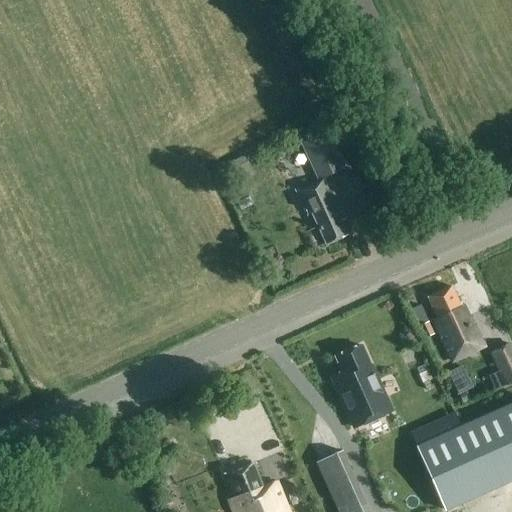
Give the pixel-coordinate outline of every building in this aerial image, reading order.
[(317,181),(325,177),(344,168),(327,132),(300,144),(317,181)] [(325,177),(317,181),(295,192),(307,217),(312,215),(326,246),(347,236),(341,224),(346,222),(325,177)] [(464,316),(451,287),(427,298),(436,317),(433,319),(451,358),(481,344),(468,314),(464,316)] [(419,328),(429,324),(420,305),(411,310),(419,328)] [(435,337),(429,324),(419,328),(425,341),(435,337)] [(392,410),(362,344),(336,356),(345,376),(335,380),(356,427),(392,410)] [(489,354),(504,388),(511,384),(511,347),(511,344),(489,354)] [(511,402),(417,446),(445,508),(511,477),(511,402)] [(326,511),(354,511),(329,453),(306,463),(326,511)] [(264,488),(253,462),(223,474),(234,500),(228,503),(231,511),(288,511),(277,483),(264,488)]
